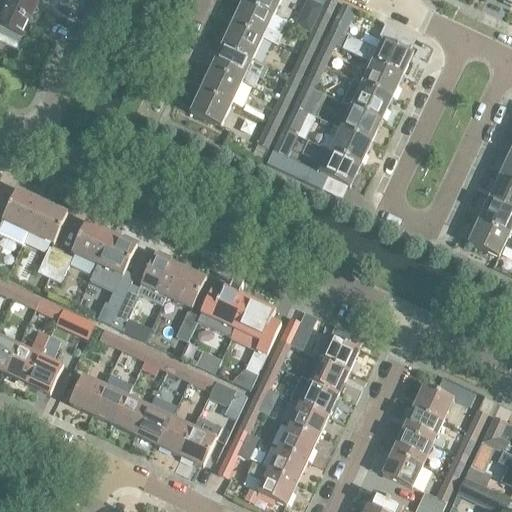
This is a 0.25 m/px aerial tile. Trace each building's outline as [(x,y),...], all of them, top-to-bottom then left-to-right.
[(0,0),(0,29),(22,40),(23,38),(25,39),(31,25),(30,22),(39,2),(35,0),(9,0),(9,1),(6,2),(0,0)] [(245,0),(243,5),(273,19),(281,0),(245,0)] [(327,0),(310,36),(320,41),(337,4),(327,0)] [(232,27),(263,41),(277,48),(282,38),(267,31),(273,19),(243,5),(232,27)] [(335,49),(372,66),(402,80),(413,57),(383,43),(378,54),(341,36),(346,25),(336,21),(326,43),(335,48),(335,49)] [(232,27),(222,49),(252,63),(263,41),(232,27)] [(310,36),(300,59),(309,63),(320,41),(310,36)] [(325,70),(335,49),(335,48),(326,43),(315,66),(325,70)] [(214,60),(216,61),(211,71),(242,86),(253,91),(258,81),(263,83),(268,71),(252,63),(222,49),(221,51),(219,50),(217,51),(213,58),(214,60)] [(300,59),(289,81),(299,86),(309,63),(300,59)] [(314,93),(325,70),(315,66),(304,88),(314,93)] [(372,66),(362,88),(392,102),(402,80),(372,66)] [(211,71),(201,94),(231,108),(242,86),(211,71)] [(289,81),(279,103),(288,108),(299,86),(289,81)] [(304,115),(314,93),(304,88),(294,110),(304,115)] [(362,88),(351,110),(381,124),(392,102),(362,88)] [(231,108),(201,94),(190,117),(220,131),(231,108)] [(279,103),(268,126),(278,130),(288,108),(279,103)] [(293,137),(304,115),(294,110),(283,133),(293,137)] [(351,110),(341,132),(371,146),(381,124),(351,110)] [(278,130),(268,126),(257,148),(267,153),(278,130)] [(336,141),(330,154),(361,169),(371,146),(341,132),(331,128),(327,137),(336,141)] [(282,160),(293,137),(283,133),(273,155),(282,160)] [(356,179),(361,169),(330,154),(320,177),(328,181),(350,191),(351,189),(355,191),(359,181),(356,179)] [(282,160),(273,155),(267,168),(322,194),(328,181),(320,177),(312,174),(282,160)] [(511,158),(510,158),(500,180),(511,185),(511,158)] [(511,185),(500,180),(490,202),(511,212),(511,185)] [(0,226),(0,236),(23,247),(28,236),(43,205),(17,193),(1,227),(0,226)] [(511,212),(490,202),(479,224),(510,238),(511,232),(511,212)] [(68,217),(43,205),(28,236),(54,248),(68,217)] [(511,238),(510,238),(479,224),(468,247),(499,261),(504,250),(511,254),(511,238)] [(72,256),(97,268),(112,238),(86,226),(72,256)] [(122,243),(112,238),(97,268),(123,280),(137,250),(136,249),(138,245),(124,239),(122,243)] [(38,277),(48,281),(59,256),(50,251),(38,277)] [(167,301),(181,270),(169,264),(171,260),(158,255),(157,259),(156,258),(137,297),(163,309),(167,301)] [(59,256),(48,281),(43,291),(52,295),(57,285),(61,287),(73,262),(59,256)] [(181,270),(167,301),(192,313),(207,282),(181,270)] [(0,296),(13,303),(18,292),(0,283),(0,296)] [(108,309),(119,314),(130,290),(119,284),(108,309)] [(197,326),(231,342),(236,333),(250,302),(240,297),(241,294),(227,288),(226,291),(225,290),(220,299),(211,295),(199,321),(197,326)] [(136,292),(130,290),(119,314),(112,330),(124,335),(138,302),(133,300),(136,292)] [(13,303),(35,313),(40,302),(18,292),(13,303)] [(35,313),(58,323),(63,313),(40,302),(35,313)] [(250,302),(236,333),(231,342),(255,354),(246,374),(258,380),(270,354),(282,327),(272,322),(276,314),(274,313),(276,310),(262,304),(260,307),(250,302)] [(58,323),(55,328),(87,343),(95,328),(87,324),(63,313),(58,323)] [(197,326),(199,321),(188,316),(176,340),(188,346),(197,326)] [(291,322),(281,344),(290,349),(301,353),(306,342),(296,337),(301,326),(291,322)] [(100,342),(123,353),(128,342),(105,332),(100,342)] [(5,378),(28,388),(49,342),(39,338),(31,355),(19,349),(5,378)] [(0,375),(5,378),(19,349),(0,340),(0,375)] [(331,341),(321,363),(349,377),(360,354),(331,341)] [(49,342),(28,388),(50,399),(64,370),(52,365),(60,348),(49,342)] [(123,353),(145,364),(150,353),(128,342),(123,353)] [(281,344),(270,366),(280,371),(290,349),(281,344)] [(145,364),(167,374),(172,363),(150,353),(145,364)] [(167,374),(189,385),(194,374),(172,363),(167,374)] [(321,363),(310,385),(339,399),(349,377),(321,363)] [(270,366),(260,388),(269,393),(280,371),(270,366)] [(189,385),(211,395),(216,384),(194,374),(189,385)] [(69,408),(92,419),(105,390),(83,379),(69,408)] [(339,399),(310,385),(301,380),(290,403),(300,408),(300,407),(328,421),(329,419),(333,421),(338,410),(334,408),(339,399)] [(211,395),(232,405),(237,395),(216,384),(211,395)] [(260,388),(249,410),(259,415),(269,393),(260,388)] [(424,389),(414,411),(443,425),(454,403),(424,389)] [(92,419),(114,429),(128,400),(105,390),(92,419)] [(237,395),(232,405),(216,440),(227,445),(248,400),(237,395)] [(114,429),(136,439),(150,411),(128,400),(114,429)] [(300,407),(300,408),(289,429),(318,443),(328,421),(300,407)] [(249,410),(239,433),(249,437),(259,415),(249,410)] [(136,439),(158,450),(172,421),(150,411),(136,439)] [(403,433),(433,447),(441,451),(446,441),(438,437),(443,425),(414,411),(413,412),(409,413),(404,422),(407,426),(403,433)] [(478,414),(467,437),(477,441),(487,419),(478,414)] [(158,450),(180,460),(194,431),(172,421),(158,450)] [(494,422),(485,441),(483,446),(505,456),(510,445),(500,440),(506,427),(494,422)] [(289,429),(279,452),(307,465),(318,443),(289,429)] [(194,431),(180,460),(203,471),(216,442),(194,431)] [(239,433),(228,455),(238,460),(249,437),(239,433)] [(403,433),(393,456),(422,470),(433,447),(403,433)] [(467,437),(457,458),(467,463),(477,441),(467,437)] [(279,452),(268,474),(297,487),(307,465),(279,452)] [(238,460),(228,455),(218,477),(227,482),(238,460)] [(422,470),(393,456),(382,478),(412,492),(422,470)] [(457,458),(446,481),(456,485),(467,463),(457,458)] [(511,465),(502,485),(511,489),(511,465)] [(297,487),(268,474),(253,466),(247,478),(263,486),(258,496),(286,510),(297,487)] [(472,470),(465,483),(489,494),(496,481),(472,470)] [(446,481),(436,503),(446,508),(456,485),(446,481)] [(489,494),(465,483),(459,496),(483,507),(489,494)] [(374,496),(366,511),(402,511),(403,510),(374,496)] [(424,498),(420,508),(429,511),(443,511),(446,508),(436,503),(424,498)]
